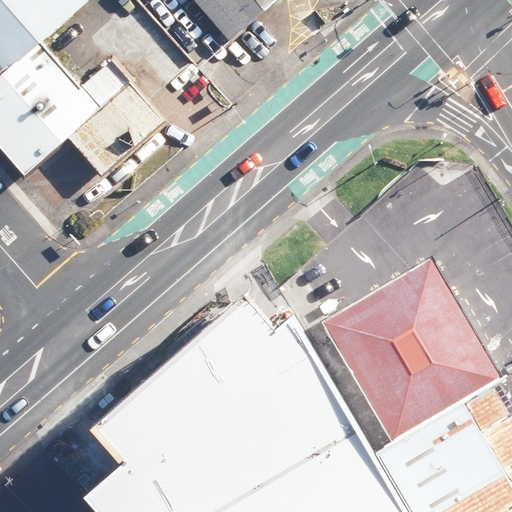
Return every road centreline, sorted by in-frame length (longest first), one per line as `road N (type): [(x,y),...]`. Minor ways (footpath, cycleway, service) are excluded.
road 1 (secondary): [(81,337),(323,122)]
road 2 (secondary): [(511,143),(422,105),(323,122)]
road 3 (secondary): [(323,122),(459,0)]
road 4 (tertiary): [(0,245),(81,337)]
